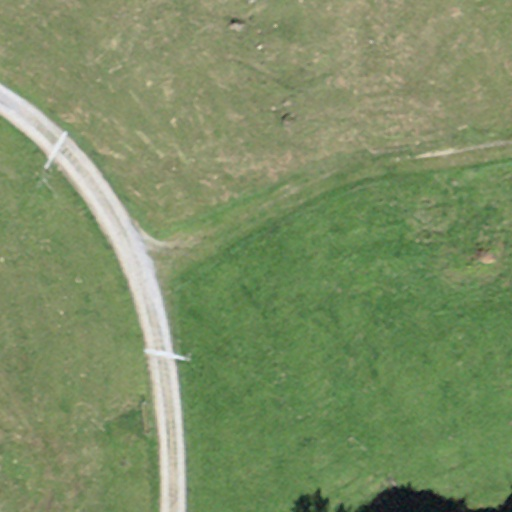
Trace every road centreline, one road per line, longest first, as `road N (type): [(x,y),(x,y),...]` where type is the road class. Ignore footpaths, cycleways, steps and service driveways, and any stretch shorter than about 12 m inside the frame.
road 1 (track): [(0,96),(69,150),(124,225),(150,298),(169,400),(171,511)]
road 2 (track): [(511,147),(322,176),(141,272)]
